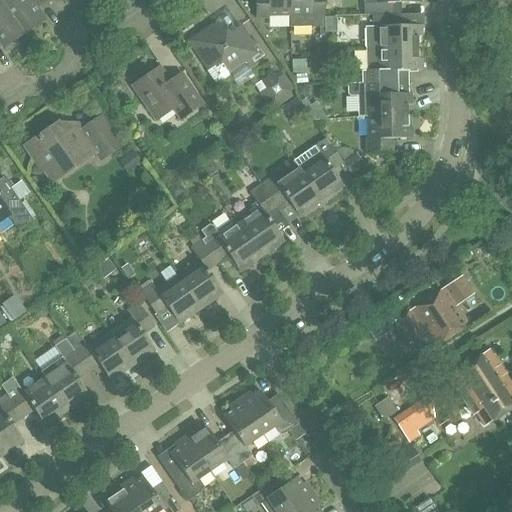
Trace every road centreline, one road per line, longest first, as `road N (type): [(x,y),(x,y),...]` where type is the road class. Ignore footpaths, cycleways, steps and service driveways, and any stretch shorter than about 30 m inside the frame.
road 1 (residential): [(254,342),(0,511)]
road 2 (residential): [(451,162),(434,198),(392,243),(254,342)]
road 3 (residential): [(361,511),(254,342)]
road 4 (residential): [(0,101),(18,89),(51,87),(71,70),(79,47),(149,0)]
road 5 (residential): [(457,0),(460,120),(451,162)]
